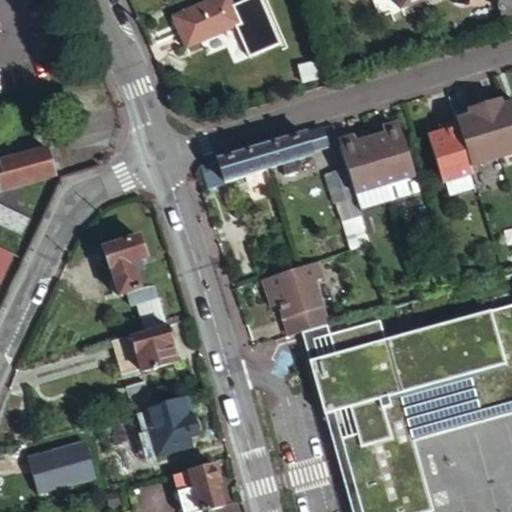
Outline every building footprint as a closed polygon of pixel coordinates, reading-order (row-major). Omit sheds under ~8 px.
[(245,20),(236,0),(217,0),(180,16),(192,44),(245,20)] [(330,76),(326,59),(303,66),(308,82),(330,76)] [(482,103),(499,158),(511,153),(511,102),(509,104),(508,100),(499,103),(497,98),(482,103)] [(469,167),(499,158),(482,103),(465,108),(467,113),(458,115),(459,120),(455,121),(457,128),(469,167)] [(457,128),(455,121),(440,126),(441,128),(433,130),(434,135),(457,128)] [(365,131),(368,139),(392,132),(390,127),(382,130),(381,126),(365,131)] [(472,175),(469,167),(457,128),(434,135),(429,137),(443,184),(472,175)] [(308,152),(328,146),(323,129),(259,149),(265,170),(310,157),(308,152)] [(397,130),(392,132),(368,139),(383,186),(388,202),(417,193),(411,178),(412,177),(397,130)] [(345,146),(368,139),(365,131),(351,136),(352,140),(345,142),(345,146)] [(355,196),(383,186),(368,139),(345,146),(340,148),(346,168),(355,196)] [(208,186),(265,170),(259,149),(201,167),(208,186)] [(0,189),(54,175),(47,150),(0,162),(0,189)] [(346,168),(336,171),(345,199),(355,196),(346,168)] [(345,199),(336,171),(325,174),(335,202),(345,199)] [(0,225),(21,235),(28,218),(0,205),(0,225)] [(142,332),(166,325),(155,284),(144,287),(137,264),(149,261),(143,238),(104,249),(117,295),(126,293),(129,306),(135,304),(142,332)] [(0,280),(12,253),(0,247),(0,280)] [(319,260),(263,278),(268,293),(275,291),(279,304),(289,335),(329,323),(315,278),(324,275),(319,260)] [(272,306),(279,304),(275,291),(268,293),(272,306)] [(333,440),(353,511),(427,511),(435,510),(415,440),(511,413),(511,301),(386,338),(381,319),(329,334),(335,353),(310,360),(326,414),(350,407),(357,433),(333,440)] [(167,328),(166,325),(142,332),(132,335),(141,369),(142,371),(176,361),(171,346),(174,345),(172,341),(175,339),(172,329),(167,328)] [(141,369),(132,335),(113,341),(123,374),(141,369)] [(133,411),(144,408),(158,404),(154,391),(147,393),(144,382),(126,387),(133,411)] [(192,419),(186,396),(158,404),(144,408),(157,454),(190,445),(189,439),(197,437),(197,434),(202,432),(199,417),(192,419)] [(220,480),(216,463),(174,476),(183,511),(191,511),(222,503),(216,481),(220,480)]
